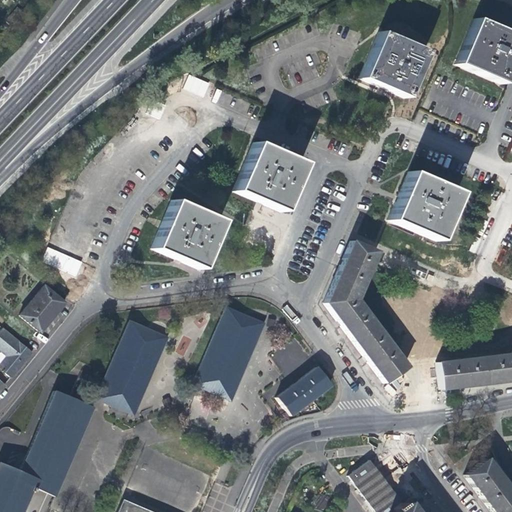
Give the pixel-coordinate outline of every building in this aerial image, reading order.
[(508,61),(511,51),(511,37),(472,20),(453,65),(497,85),(508,61)] [(402,99),(422,52),(376,33),(357,79),(372,85),(402,99)] [(189,74),(183,89),(204,98),(210,83),(189,74)] [(302,164),(255,144),(234,192),(259,203),(282,212),(302,164)] [(386,220),(392,223),(435,241),(456,193),(407,172),(398,192),(386,220)] [(200,270),(221,223),(172,202),(151,250),(174,259),(200,270)] [(391,395),(402,366),(352,300),(372,252),(348,242),(342,255),(321,304),(338,326),(374,372),(391,395)] [(48,319),(61,303),(41,286),(16,316),(37,332),(48,319)] [(190,385),(202,390),(228,401),(255,340),(261,325),(244,318),(223,309),(217,323),(190,385)] [(131,416),(164,340),(127,324),(94,400),(131,416)] [(21,364),(30,354),(0,329),(0,354),(3,357),(0,360),(0,371),(9,379),(21,364)] [(511,348),(510,353),(434,363),(438,389),(466,385),(511,380),(511,379),(511,348)] [(309,400),(327,386),(313,368),(292,384),(273,398),(281,407),(288,416),(309,400)] [(55,392),(15,484),(0,477),(0,511),(23,511),(31,496),(33,492),(52,500),(53,497),(92,408),(55,392)] [(511,511),(511,497),(483,459),(461,474),(473,490),(489,511),(511,511)] [(372,511),(390,511),(401,505),(381,478),(367,460),(345,476),(372,511)] [(324,510),(328,497),(319,494),(315,507),(324,510)] [(418,511),(409,499),(404,502),(410,511),(418,511)] [(410,511),(404,502),(401,505),(390,511),(410,511)]
